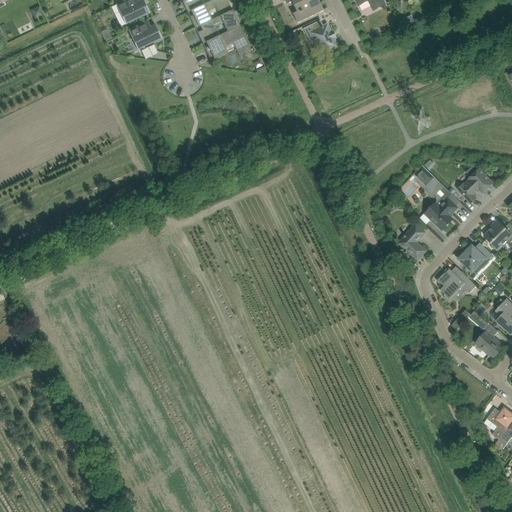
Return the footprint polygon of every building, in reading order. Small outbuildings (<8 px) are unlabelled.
[(125,25),(149,13),(143,0),(141,0),(138,1),(137,0),(125,0),(116,5),(125,25)] [(187,0),(188,1),(183,3),(187,12),(192,10),(213,0),(187,0)] [(196,16),(190,19),(195,28),(200,26),(229,12),(223,0),(213,0),(192,10),(193,10),(196,16)] [(297,23),(322,11),(316,0),(283,0),(286,5),(292,2),(297,12),(293,14),(297,23)] [(356,0),(359,6),(369,1),(374,11),(386,5),(383,0),(356,0)] [(39,6),(31,11),(35,19),(44,15),(39,6)] [(203,32),(198,35),(202,44),(208,41),(237,27),(240,26),(233,12),(232,10),(229,12),(200,26),(203,32)] [(323,27),(320,20),(303,29),(309,42),(313,40),(320,54),(337,46),(334,39),(335,38),(332,31),(330,32),(327,25),(323,27)] [(162,39),(155,25),(151,27),(148,21),(128,30),(138,50),(162,39)] [(241,28),(240,26),(208,41),(211,48),(206,50),(210,60),(227,52),(225,47),(233,44),(240,58),(252,52),(247,41),(244,43),(238,30),(241,28)] [(375,33),(368,37),(372,45),(379,41),(375,33)] [(154,44),(141,50),(145,59),(158,53),(154,44)] [(426,188),(436,179),(423,166),(414,175),(426,188)] [(493,183),(480,169),(469,180),(470,180),(464,185),(458,190),(471,204),(477,198),(474,195),(479,190),(482,193),(493,183)] [(439,229),(441,229),(442,231),(453,220),(450,216),(458,208),(444,195),(434,205),(432,206),(430,207),(429,208),(428,210),(427,212),(425,214),(437,226),(437,227),(439,229)] [(490,227),(492,229),(484,236),(498,250),(508,241),(510,244),(511,241),(511,225),(510,224),(505,228),(497,220),(490,227)] [(416,224),(406,236),(405,235),(404,237),(404,238),(399,244),(418,261),(427,251),(417,243),(426,233),(416,224)] [(480,244),(475,249),(472,246),(460,259),(467,267),(466,268),(466,269),(466,271),(467,272),(469,273),(471,272),(471,271),(476,275),(493,257),(480,244)] [(441,284),(444,287),(440,291),(445,295),(445,297),(449,301),(451,301),(454,297),(454,295),(458,291),(463,295),(467,291),(470,294),(477,287),(456,267),(452,271),(449,269),(447,269),(445,271),(445,273),(441,277),(439,278),(437,280),(437,282),(440,284),(441,284)] [(505,267),(501,272),(505,276),(509,271),(505,267)] [(500,285),(495,291),(500,296),(505,290),(502,287),(500,285)] [(487,287),(483,292),(487,296),(491,291),(487,287)] [(0,346),(22,321),(14,314),(11,315),(4,299),(0,290),(0,346)] [(506,300),(496,311),(501,316),(496,321),(511,336),(511,335),(511,304),(506,300)] [(451,326),(457,331),(466,321),(460,316),(451,326)] [(486,321),(480,326),(484,329),(489,324),(486,321)] [(493,359),(504,347),(493,338),(498,332),(489,324),(484,329),(486,331),(475,344),(493,359)] [(509,410),(504,407),(500,412),(495,408),(487,419),(498,428),(492,435),(499,440),(511,423),(511,413),(508,411),(509,410)] [(511,423),(499,440),(496,444),(503,450),(511,438),(511,423)]
